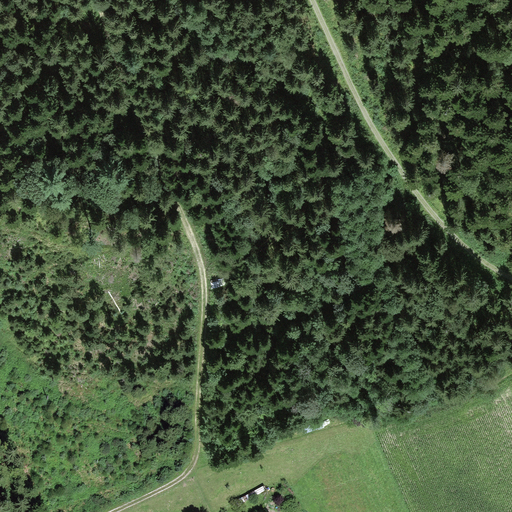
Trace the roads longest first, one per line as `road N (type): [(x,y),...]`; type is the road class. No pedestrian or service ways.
road 1 (track): [(107,511),(189,468),(204,302),(194,243),(98,0)]
road 2 (track): [(511,273),(440,225),(364,114),(312,0)]
